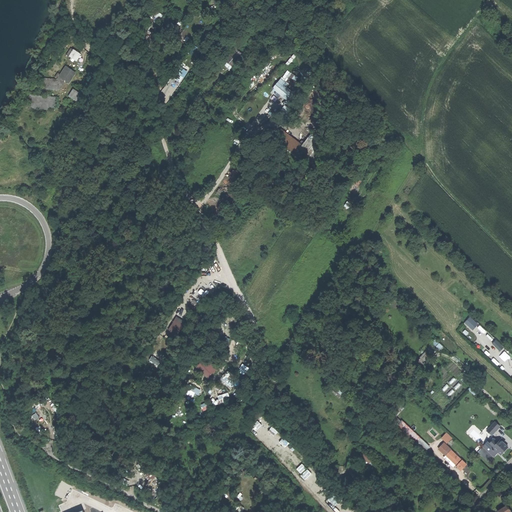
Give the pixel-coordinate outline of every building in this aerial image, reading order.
[(218,11),(224,16),(229,8),(223,4),(218,11)] [(205,38),(209,41),(213,35),(209,33),(205,38)] [(81,55),(74,50),(70,56),(69,57),(76,61),(81,55)] [(62,80),(63,80),(71,69),(68,67),(66,66),(65,66),(59,74),(58,76),(62,80)] [(289,88),(298,77),(288,69),(273,89),(287,100),(294,91),(289,88)] [(62,80),(56,79),(56,84),(48,83),(49,79),(42,78),(42,81),(43,83),(44,85),(45,87),(47,88),(49,89),(52,90),(55,89),(58,88),(60,87),(62,85),(63,82),(63,80),(62,80)] [(79,103),(83,96),(72,89),(68,95),(79,103)] [(54,97),(46,96),(46,101),(36,101),(37,96),(29,95),(29,98),(30,100),(31,103),(33,105),(36,107),(39,108),(43,108),(46,108),(49,106),(51,103),(53,101),(54,97)] [(310,166),(315,158),(280,131),(274,140),(310,166)] [(168,330),(177,335),(186,321),(177,315),(168,330)] [(465,322),(473,330),(479,324),(471,316),(465,322)] [(436,339),(433,342),(440,349),(443,346),(436,339)] [(496,339),(493,343),(501,351),(504,347),(496,339)] [(208,377),(216,369),(205,359),(197,366),(208,377)] [(228,371),(221,378),(227,383),(233,376),(228,371)] [(193,397),(195,393),(200,395),(204,386),(191,380),(185,393),(193,397)] [(337,383),(336,383),(333,387),(331,388),(335,391),(340,386),(337,383)] [(346,392),(340,386),(335,391),(341,397),(342,396),(346,392)] [(475,397),(479,393),(472,386),(468,390),(475,397)] [(35,422),(46,414),(43,408),(31,415),(35,422)] [(489,428),(494,433),(498,428),(493,423),(489,428)] [(424,439),(428,435),(422,429),(418,433),(424,439)] [(448,443),(453,437),(447,432),(442,438),(448,443)] [(486,442),(493,434),(490,432),(483,439),(486,442)] [(493,457),(498,452),(493,448),(497,443),(494,440),(485,449),(493,457)] [(500,440),(497,443),(493,448),(498,452),(501,455),(505,451),(508,448),(500,440)] [(449,448),(443,454),(456,467),(459,464),(462,461),(449,448)] [(143,472),(149,481),(156,476),(149,467),(143,472)] [(503,497),(509,490),(505,487),(499,494),(503,497)] [(242,493),(238,497),(245,503),(248,499),(242,493)] [(215,505),(221,507),(223,501),(217,499),(215,505)]
